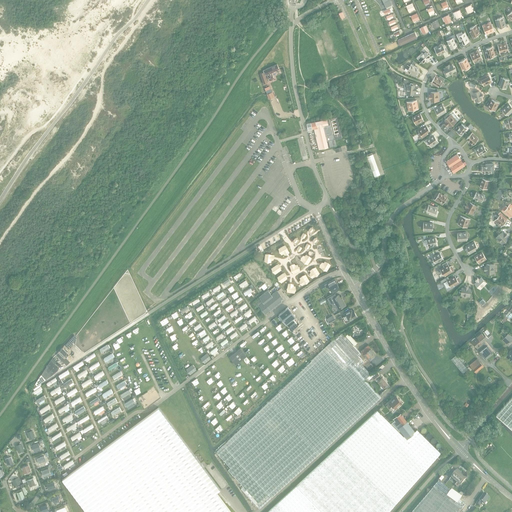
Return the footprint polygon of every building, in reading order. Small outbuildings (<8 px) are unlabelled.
[(32,17),(43,8),(37,0),(26,9),(32,17)] [(392,5),(389,0),(382,0),(386,8),(387,9),(392,7),(391,5),(392,5)] [(415,9),(412,3),(406,6),(408,12),(415,9)] [(465,7),(467,13),(473,11),(470,5),(465,7)] [(453,12),(456,18),(462,16),(459,10),(453,12)] [(419,19),(417,13),(411,16),(413,22),(419,19)] [(448,15),(442,17),(445,23),(451,21),(448,15)] [(499,28),(505,26),(502,17),(497,19),(499,28)] [(437,20),(431,23),(434,28),(440,26),(437,20)] [(493,29),(491,24),(483,27),(485,33),(493,29)] [(426,25),(420,28),(422,34),(429,31),(426,25)] [(470,28),(474,36),(479,34),(475,25),(470,28)] [(397,40),(400,46),(417,38),(414,32),(397,40)] [(459,35),(463,44),(468,41),(464,33),(459,35)] [(453,35),(446,38),(447,40),(447,41),(451,48),(456,46),(453,40),(455,39),(453,35)] [(504,45),(498,46),(500,54),(508,52),(506,42),(504,43),(504,45)] [(435,49),(438,55),(445,51),(442,46),(435,49)] [(486,49),(489,57),(494,56),(494,54),(493,51),(492,47),(486,49)] [(430,56),(426,52),(423,54),(423,53),(421,55),(421,56),(419,58),(423,62),(425,60),(426,61),(429,59),(428,58),(430,56)] [(481,58),(479,52),(471,56),(474,61),(481,58)] [(470,67),(466,59),(460,61),(464,69),(470,67)] [(277,64),(263,70),(263,72),(260,74),(264,86),(268,84),(265,75),(266,74),(269,80),(274,78),(271,72),(279,69),(277,64)] [(419,69),(410,64),(408,70),(416,74),(419,69)] [(449,66),(449,65),(446,67),(447,68),(444,69),(447,74),(450,73),(452,72),(455,70),(452,65),(449,66)] [(488,74),(478,79),(479,81),(481,80),(483,85),(492,81),(489,76),(488,74)] [(432,81),(431,83),(438,87),(439,85),(440,86),(444,78),(440,76),(438,78),(435,76),(432,81)] [(503,78),(500,86),(505,88),(508,80),(503,78)] [(406,84),(405,93),(413,94),(413,91),(415,91),(415,88),(414,88),(414,85),(406,84)] [(479,91),(473,93),(474,96),(473,96),(474,98),(475,98),(475,101),(481,100),(481,97),(482,97),(481,93),(480,94),(479,91)] [(488,107),(493,110),(497,102),(492,99),(488,107)] [(511,107),(509,104),(502,110),(506,114),(511,108),(511,107)] [(442,105),(434,109),(437,115),(445,110),(442,105)] [(423,119),(420,114),(412,118),(415,123),(423,119)] [(446,122),(445,123),(447,125),(448,124),(450,126),(455,123),(453,120),(451,118),(449,116),(445,120),(446,122)] [(333,134),(332,134),(329,119),(315,122),(316,128),(321,149),(329,147),(336,146),(335,139),(333,134)] [(461,135),(466,128),(462,124),(456,131),(461,135)] [(422,136),(429,130),(426,125),(418,131),(422,136)] [(473,144),(477,140),(471,134),(466,138),(473,144)] [(427,141),(430,146),(437,141),(434,136),(427,141)] [(475,150),(478,155),(486,151),(483,146),(475,150)] [(367,156),(375,176),(380,174),(373,154),(367,156)] [(454,172),(464,166),(463,163),(461,164),(457,158),(459,157),(457,154),(447,161),(454,172)] [(488,180),(482,178),(480,187),(485,189),(488,180)] [(494,198),(500,200),(503,191),(497,189),(494,198)] [(473,198),(481,202),(484,196),(476,192),(473,198)] [(439,193),(436,198),(443,203),(446,197),(439,193)] [(468,205),(467,204),(466,207),(467,208),(465,210),(471,213),(472,210),(473,211),(474,208),(473,208),(475,205),(470,203),(468,205)] [(505,206),(501,210),(509,218),(511,216),(511,215),(511,208),(511,207),(511,205),(510,204),(507,207),(505,206)] [(426,211),(435,214),(437,209),(428,205),(426,211)] [(499,215),(495,219),(502,225),(506,221),(499,215)] [(465,227),(468,219),(462,217),(459,225),(465,227)] [(284,238),(304,229),(302,224),(282,234),(284,238)] [(316,229),(287,242),(300,270),(306,267),(308,272),(316,268),(315,265),(318,264),(322,274),(333,269),(316,229)] [(503,243),(507,239),(505,237),(506,236),(504,234),(503,234),(501,232),(497,236),(499,239),(500,241),(501,240),(503,243)] [(435,238),(426,240),(428,248),(437,246),(435,238)] [(474,242),(466,247),(469,252),(477,247),(474,242)] [(485,258),(482,252),(475,257),(478,262),(485,258)] [(435,263),(443,258),(440,253),(432,257),(435,263)] [(245,271),(257,265),(256,262),(244,268),(245,271)] [(444,267),(440,270),(443,275),(444,274),(445,276),(454,271),(451,266),(449,267),(446,262),(442,264),(444,267)] [(252,279),(263,272),(261,269),(251,276),(252,279)] [(447,281),(443,283),(446,288),(458,281),(455,276),(447,281)] [(476,281),(477,282),(474,284),(479,288),(481,286),(483,284),(485,282),(481,277),(479,279),(478,278),(476,281)] [(231,284),(229,279),(222,282),(225,287),(231,284)] [(327,283),(324,284),(326,288),(329,286),(332,291),(339,287),(336,282),(335,282),(334,279),(327,283)] [(240,284),(243,288),(249,284),(246,280),(240,284)] [(461,288),(460,296),(463,296),(464,295),(466,295),(466,297),(469,297),(470,289),(468,289),(468,287),(464,287),(464,288),(461,288)] [(254,293),(250,288),(245,292),(248,297),(254,293)] [(273,305),(282,298),(277,291),(271,295),(267,290),(259,297),(260,298),(254,303),(257,307),(259,305),(264,312),(268,309),(269,310),(274,306),(273,305)] [(333,308),(336,306),(338,309),(345,306),(339,295),(336,296),(335,294),(327,298),(329,303),(330,303),(333,308)] [(212,297),(206,302),(209,306),(215,301),(212,297)] [(228,297),(222,301),(224,305),(231,302),(228,297)] [(278,314),(285,324),(290,330),(300,323),(295,316),(288,306),(278,314)] [(219,308),(214,314),(217,317),(222,312),(219,308)] [(348,321),(357,316),(354,311),(352,312),(351,310),(344,314),(345,316),(343,317),(344,318),(343,319),(345,323),(348,321)] [(224,315),(217,319),(220,323),(227,319),(224,315)] [(166,324),(172,321),(169,316),(163,320),(166,324)] [(333,316),(326,319),(329,324),(335,320),(333,316)] [(190,321),(193,325),(199,321),(196,317),(190,321)] [(201,337),(207,334),(204,329),(198,333),(201,337)] [(471,341),(476,348),(484,342),(488,338),(491,335),(487,329),(483,332),(482,332),(471,341)] [(341,333),(334,339),(356,363),(361,358),(358,356),(360,353),(359,352),(341,333)] [(68,346),(77,337),(74,334),(66,344),(68,346)] [(311,362),(216,452),(230,467),(228,469),(243,486),(241,488),(259,508),(381,397),(365,380),(371,374),(361,364),(363,361),(361,358),(356,363),(334,339),(311,361),(311,362)] [(184,342),(178,346),(181,351),(187,348),(184,342)] [(476,348),(479,351),(486,345),(484,342),(476,348)] [(70,362),(73,358),(71,356),(71,357),(68,354),(71,351),(64,345),(58,352),(56,355),(66,365),(70,362)] [(368,360),(376,354),(368,345),(361,351),(368,360)] [(492,352),(486,345),(479,351),(485,358),(492,352)] [(215,355),(219,352),(216,347),(209,352),(211,355),(213,353),(215,355)] [(240,348),(229,357),(235,365),(247,356),(240,348)] [(94,352),(85,358),(87,361),(96,355),(94,352)] [(104,358),(105,361),(115,356),(113,353),(104,358)] [(456,355),(451,359),(463,373),(467,369),(462,362),(458,357),(456,355)] [(44,370),(41,375),(46,379),(52,375),(57,371),(58,369),(54,364),(57,362),(53,357),(44,370)] [(476,373),(483,366),(477,359),(469,365),(476,373)] [(80,369),(79,367),(84,364),(82,360),(73,366),(76,371),(80,369)] [(367,360),(363,364),(369,370),(373,367),(367,360)] [(197,362),(191,366),(193,370),(200,367),(197,362)] [(86,369),(77,375),(79,378),(88,372),(86,369)] [(60,378),(70,373),(68,370),(59,375),(60,378)] [(96,379),(105,374),(103,370),(94,376),(96,379)] [(112,376),(114,379),(123,374),(121,371),(112,376)] [(376,381),(377,381),(383,387),(388,383),(382,377),(381,378),(379,376),(380,375),(377,372),(372,377),(376,381)] [(84,387),(92,382),(90,378),(82,383),(84,387)] [(107,380),(98,385),(100,388),(109,382),(107,380)] [(125,380),(117,385),(118,388),(127,383),(125,380)] [(43,391),(40,386),(34,391),(37,395),(43,391)] [(52,395),(58,392),(59,394),(62,391),(59,386),(50,391),(52,395)] [(111,393),(113,392),(111,388),(102,394),(104,397),(111,393)] [(131,396),(129,394),(132,393),(130,389),(121,394),(124,400),(131,396)] [(199,398),(202,403),(207,399),(204,394),(199,398)] [(57,404),(65,398),(63,395),(54,401),(57,404)] [(511,395),(496,414),(496,415),(511,428),(511,395)] [(43,399),(46,398),(45,396),(36,399),(38,404),(44,401),(43,399)] [(70,402),(72,405),(82,400),(80,396),(70,402)] [(389,408),(392,405),(395,409),(396,408),(397,408),(401,404),(401,403),(402,402),(396,396),(389,402),(389,403),(387,405),(389,408)] [(116,398),(107,402),(109,406),(118,401),(116,398)] [(128,409),(136,404),(133,399),(125,403),(128,409)] [(48,404),(40,410),(42,413),(51,407),(48,404)] [(65,409),(66,411),(70,409),(67,404),(58,410),(60,412),(65,409)] [(77,414),(86,409),(84,405),(75,411),(77,414)] [(94,411),(96,414),(105,409),(103,406),(94,411)] [(120,406),(111,412),(113,415),(122,410),(120,406)] [(231,511),(217,492),(221,489),(159,407),(62,479),(86,511),(231,511)] [(234,411),(238,415),(242,410),(239,407),(234,411)] [(416,430),(414,431),(406,440),(391,424),(377,410),(296,486),(267,511),(388,511),(391,508),(407,490),(416,480),(440,453),(419,432),(416,430)] [(393,421),(391,424),(406,440),(414,431),(400,413),(392,420),(393,421)] [(62,418),(64,422),(73,418),(71,414),(62,418)] [(88,415),(77,421),(79,425),(90,418),(88,415)] [(98,420),(99,423),(102,422),(102,423),(109,419),(107,415),(98,420)] [(50,431),(59,426),(56,423),(48,428),(50,431)] [(35,438),(32,430),(27,432),(29,440),(35,438)] [(59,436),(62,435),(61,432),(52,437),(54,441),(60,438),(59,436)] [(78,439),(82,437),(80,432),(70,436),(72,440),(78,438),(78,439)] [(64,442),(52,447),(54,452),(66,447),(64,442)] [(24,451),(21,443),(15,445),(18,453),(24,451)] [(41,449),(38,443),(32,445),(34,452),(41,449)] [(57,461),(67,455),(68,457),(71,455),(68,450),(55,458),(57,461)] [(13,463),(11,456),(5,459),(7,465),(13,463)] [(30,471),(28,465),(22,467),(24,474),(30,471)] [(51,474),(49,469),(41,471),(44,477),(51,474)] [(460,485),(465,479),(460,475),(461,474),(457,470),(451,478),(460,485)] [(20,483),(18,477),(12,479),(14,486),(20,483)] [(35,484),(33,478),(27,481),(29,487),(35,484)] [(56,487),(54,482),(46,484),(48,490),(56,487)] [(459,511),(465,505),(459,500),(457,504),(447,496),(451,490),(439,482),(412,511),(459,511)] [(25,498),(22,490),(16,492),(19,500),(25,498)] [(451,490),(447,496),(457,504),(459,500),(462,497),(461,497),(459,495),(452,490),(451,490)] [(60,501),(57,495),(52,498),(54,504),(60,501)] [(484,505),(489,499),(483,495),(479,501),(478,500),(476,504),(479,506),(481,503),(484,505)]
